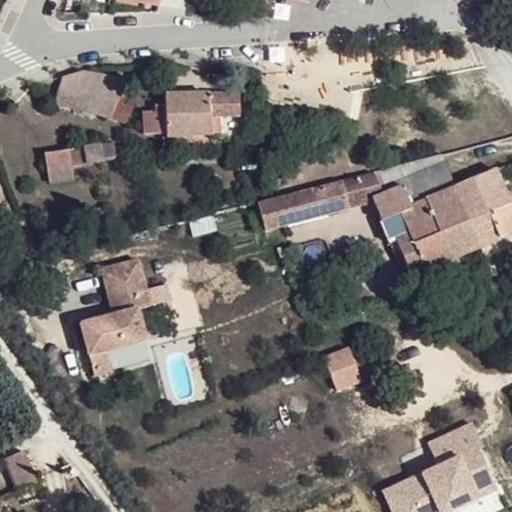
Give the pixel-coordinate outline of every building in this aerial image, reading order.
[(129,81),(80,70),(63,76),(55,105),(102,115),(116,119),(125,125),(135,108),(120,103),(129,81)] [(221,117),(240,117),(239,92),(167,94),(167,105),(155,106),(157,112),(144,112),(145,134),(166,133),(167,135),(221,133),(221,117)] [(114,141),(100,143),(103,163),(117,160),(114,141)] [(103,163),(100,143),(85,146),(88,166),(103,163)] [(73,169),(88,166),(85,146),(69,149),(73,169)] [(73,169),(69,149),(46,153),(51,183),(74,179),(73,169)] [(443,153),(340,180),(352,209),(449,167),(445,158),(443,153)] [(457,184),(449,167),(374,199),(391,241),(396,238),(412,276),(480,248),(468,220),(440,231),(428,196),(457,184)] [(468,220),(480,248),(511,235),(511,205),(511,203),(496,168),(457,184),(428,196),(440,231),(468,220)] [(340,180),(256,203),(267,231),(352,209),(340,180)] [(92,235),(110,231),(104,207),(87,211),(92,235)] [(138,260),(107,268),(116,303),(120,302),(122,312),(114,314),(81,323),(89,355),(146,340),(138,309),(150,306),(138,260)] [(116,303),(107,268),(102,269),(114,314),(122,312),(120,302),(116,303)] [(475,305),(471,295),(461,299),(464,310),(473,306),(475,305)] [(334,394),(362,383),(349,348),(321,358),(334,394)] [(434,443),(444,465),(386,492),(394,511),(441,511),(498,487),(481,450),(486,447),(475,424),(434,443)] [(20,491),(38,483),(24,449),(6,457),(20,491)]
